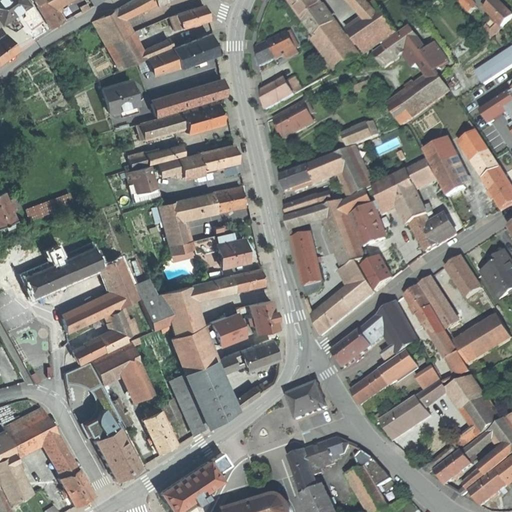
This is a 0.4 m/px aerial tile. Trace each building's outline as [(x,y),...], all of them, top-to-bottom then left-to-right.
[(24,0),(0,0),(0,22),(2,25),(16,15),(29,6),(24,0)] [(34,0),(37,5),(45,0),(51,0),(56,8),(69,0),(34,0)] [(51,0),(45,0),(37,5),(51,28),(57,24),(64,21),(56,8),(51,0)] [(131,0),(118,8),(123,18),(155,2),(153,0),(131,0)] [(294,0),(290,3),(304,21),(322,8),(315,0),(294,0)] [(370,6),(364,0),(348,0),(368,20),(377,13),(370,6)] [(459,0),(471,14),(477,9),(469,0),(459,0)] [(483,26),(491,36),(511,17),(511,13),(500,0),(494,0),(486,8),(494,17),(483,26)] [(376,1),(370,6),(377,13),(382,10),(379,6),(376,1)] [(176,14),(181,28),(208,19),(206,13),(204,6),(176,14)] [(117,8),(97,19),(110,44),(131,33),(128,28),(123,18),(118,8),(117,8)] [(303,22),(316,39),(334,25),(322,8),(304,21),(303,22)] [(396,31),(382,10),(377,13),(368,20),(359,26),(349,33),(364,53),(396,31)] [(174,30),(181,28),(176,14),(170,17),(174,30)] [(347,34),(349,33),(359,26),(348,15),(339,22),(347,34)] [(154,17),(128,28),(131,33),(156,22),(154,17)] [(93,22),(106,46),(110,44),(97,19),(93,22)] [(337,23),(334,25),(316,39),(339,71),(362,58),(337,23)] [(410,49),(420,63),(431,55),(412,27),(401,36),(410,49)] [(259,58),(260,67),(300,48),(292,32),(258,48),(259,58)] [(131,33),(110,44),(123,68),(144,59),(141,52),(131,33)] [(178,67),(179,69),(216,54),(213,45),(209,35),(171,49),(178,67)] [(2,42),(2,43),(4,45),(12,55),(20,49),(10,36),(2,42)] [(384,67),(410,49),(401,36),(374,54),(380,62),(384,67)] [(169,39),(141,52),(144,59),(172,47),(169,39)] [(118,70),(123,68),(110,44),(106,46),(118,70)] [(0,64),(2,63),(12,55),(4,45),(0,48),(0,64)] [(163,72),(178,67),(171,49),(147,59),(151,71),(163,72)] [(484,82),(486,85),(511,67),(511,50),(478,73),(480,76),(483,74),(487,80),(484,82)] [(420,63),(430,77),(437,72),(441,69),(438,64),(431,55),(420,63)] [(397,101),(411,121),(451,92),(437,72),(430,77),(397,101)] [(263,92),(267,112),(295,95),(287,79),(263,92)] [(122,117),(139,113),(134,95),(130,81),(102,89),(109,113),(120,110),(122,117)] [(208,101),(224,96),(223,90),(221,81),(203,87),(208,101)] [(154,117),(208,101),(203,87),(150,104),(154,117)] [(511,87),(495,99),(504,112),(509,108),(511,111),(511,87)] [(505,112),(511,122),(511,123),(511,124),(511,111),(509,108),(504,112),(495,99),(487,104),(481,108),(482,108),(490,120),(490,121),(492,120),(491,120),(496,117),(505,112)] [(403,126),(411,121),(397,101),(389,106),(403,126)] [(217,102),(180,112),(184,126),(186,133),(223,123),(220,115),(217,102)] [(309,102),(305,104),(311,116),(315,114),(309,102)] [(280,130),(285,139),(315,123),(311,116),(305,104),(275,120),(280,130)] [(140,136),(184,126),(180,112),(136,124),(140,136)] [(472,122),(470,123),(472,127),(462,133),(489,177),(501,169),(472,122)] [(375,123),(369,126),(374,138),(380,135),(375,123)] [(349,148),(374,138),(369,126),(344,136),(349,148)] [(425,151),(448,196),(467,187),(444,143),(427,152),(426,151),(425,151)] [(233,145),(197,154),(202,171),(237,163),(235,155),(233,145)] [(356,147),(332,157),(339,172),(351,198),(374,186),(356,147)] [(182,150),(169,154),(170,159),(184,155),(182,150)] [(131,169),(147,165),(146,160),(145,154),(129,158),(131,169)] [(169,154),(146,160),(147,165),(170,159),(169,154)] [(178,177),(202,171),(197,154),(173,160),(178,177)] [(315,182),(339,172),(332,157),(309,166),(315,182)] [(437,177),(428,160),(408,170),(417,187),(437,177)] [(149,165),(125,172),(128,183),(133,182),(135,193),(155,187),(153,183),(152,176),(154,176),(153,171),(151,172),(149,165)] [(286,193),(315,182),(309,166),(282,177),(284,184),(286,193)] [(511,186),(501,169),(489,177),(484,180),(504,211),(511,206),(511,186)] [(409,226),(412,225),(427,216),(427,217),(430,215),(417,187),(408,170),(374,186),(380,202),(375,204),(382,217),(386,216),(400,208),(409,226)] [(439,182),(431,185),(438,200),(446,196),(439,182)] [(241,187),(212,193),(215,208),(216,212),(244,206),(243,197),(241,187)] [(352,199),(322,209),(325,219),(345,270),(360,263),(368,259),(351,214),(374,204),(369,190),(352,199)] [(1,191),(0,191),(0,226),(4,225),(13,221),(14,221),(9,210),(6,202),(1,191)] [(23,206),(26,218),(73,203),(69,192),(23,206)] [(203,211),(215,208),(212,193),(192,197),(196,213),(203,211)] [(320,198),(322,207),(335,203),(332,195),(320,198)] [(288,217),(322,207),(320,198),(320,196),(305,200),(305,202),(286,208),(288,217)] [(182,216),(196,213),(192,197),(178,201),(182,216)] [(158,207),(168,245),(189,241),(182,216),(178,201),(158,207)] [(375,204),(353,215),(365,247),(390,238),(382,217),(375,204)] [(291,229),(325,219),(322,209),(321,208),(288,218),(291,229)] [(95,212),(110,247),(115,244),(100,210),(95,212)] [(430,215),(427,217),(443,244),(458,235),(447,216),(438,221),(433,213),(430,215)] [(427,216),(412,225),(428,253),(436,249),(443,244),(427,217),(427,216)] [(15,226),(13,221),(4,225),(6,230),(15,226)] [(313,234),(295,239),(300,262),(307,287),(323,283),(325,282),(313,234)] [(202,253),(218,249),(217,244),(215,235),(189,241),(168,245),(169,253),(194,248),(195,252),(201,250),(202,253)] [(243,239),(217,244),(218,249),(221,266),(248,261),(246,250),(243,239)] [(66,282),(101,267),(120,258),(115,244),(110,247),(95,254),(92,248),(58,263),(66,282)] [(492,268),(483,274),(500,300),(511,292),(511,262),(506,253),(496,259),(490,264),(492,268)] [(364,266),(370,277),(378,291),(387,285),(395,278),(384,256),(372,261),(364,266)] [(120,258),(101,267),(111,294),(117,309),(137,299),(120,258)] [(455,263),(447,268),(468,299),(470,297),(483,289),(463,258),(455,263)] [(32,297),(66,282),(58,263),(23,277),(28,288),(32,297)] [(345,270),(353,290),(369,278),(360,263),(345,270)] [(260,269),(230,276),(234,292),(263,285),(261,278),(260,269)] [(214,293),(234,292),(230,276),(211,280),(214,293)] [(377,292),(369,278),(353,290),(323,312),(335,327),(377,292)] [(431,279),(422,285),(448,329),(455,324),(460,322),(440,288),(437,289),(431,279)] [(152,331),(170,323),(160,294),(154,295),(147,280),(133,285),(152,331)] [(189,298),(214,293),(211,280),(185,287),(189,298)] [(324,286),(323,283),(307,287),(305,287),(307,295),(320,292),(324,286)] [(198,327),(189,298),(185,287),(160,294),(170,323),(174,337),(197,328),(198,327)] [(413,292),(406,296),(418,316),(432,308),(420,287),(413,292)] [(490,300),(483,289),(470,297),(478,309),(479,308),(490,300)] [(66,334),(117,309),(111,294),(61,318),(66,334)] [(252,325),(254,334),(276,329),(273,315),(270,300),(248,305),(251,317),(252,325)] [(496,309),(490,300),(479,308),(484,316),(496,309)] [(397,303),(378,318),(385,330),(396,349),(399,356),(420,342),(397,303)] [(438,317),(432,308),(418,316),(424,325),(428,323),(438,317)] [(110,332),(114,341),(124,337),(133,334),(123,309),(104,316),(110,332)] [(323,336),(335,327),(323,312),(315,318),(323,336)] [(209,322),(219,347),(235,341),(245,337),(241,329),(235,313),(209,322)] [(461,354),(438,317),(428,323),(452,358),(461,354)] [(378,318),(362,331),(370,343),(382,333),(385,330),(378,318)] [(495,322),(464,340),(457,345),(469,365),(511,338),(511,336),(501,318),(495,322)] [(197,328),(174,337),(188,371),(211,362),(197,328)] [(340,361),(345,368),(373,347),(372,346),(370,343),(362,331),(334,352),(340,361)] [(127,342),(124,337),(114,341),(110,332),(104,335),(110,349),(110,350),(127,342)] [(386,337),(382,333),(370,343),(372,346),(386,337)] [(104,335),(98,338),(105,351),(110,349),(104,335)] [(170,338),(184,373),(188,371),(174,337),(170,338)] [(78,365),(105,351),(98,338),(72,351),(75,358),(78,365)] [(270,340),(239,352),(243,362),(246,372),(277,360),(274,350),(270,340)] [(100,382),(126,370),(138,364),(130,343),(90,362),(92,365),(100,382)] [(389,363),(399,356),(396,349),(384,356),(389,363)] [(387,368),(382,371),(392,386),(419,366),(409,351),(386,366),(387,368)] [(239,352),(213,362),(218,373),(243,362),(239,352)] [(472,372),(461,354),(452,358),(448,360),(459,378),(472,372)] [(184,373),(182,373),(182,375),(206,427),(235,411),(232,404),(218,373),(213,362),(211,362),(188,371),(184,373)] [(126,370),(141,398),(153,393),(140,363),(138,364),(126,370)] [(92,365),(69,374),(71,384),(83,385),(90,387),(93,390),(97,395),(100,402),(101,409),(99,417),(103,419),(105,413),(110,409),(114,407),(111,401),(100,382),(92,365)] [(418,378),(427,392),(443,382),(435,367),(418,378)] [(358,398),(363,406),(392,386),(382,371),(353,391),(358,398)] [(193,435),(206,427),(182,375),(170,381),(193,435)] [(449,388),(463,410),(487,397),(474,377),(449,388)] [(427,392),(418,398),(427,409),(448,392),(443,382),(427,392)] [(293,408),(298,420),(329,407),(319,383),(288,396),(293,408)] [(254,389),(232,404),(235,411),(258,395),(254,389)] [(114,407),(124,427),(132,423),(119,397),(111,401),(114,407)] [(463,410),(475,429),(480,436),(480,437),(503,420),(487,397),(463,410)] [(418,398),(383,422),(389,431),(394,440),(432,416),(427,409),(418,398)] [(144,413),(146,417),(160,411),(158,406),(144,413)] [(2,429),(5,434),(14,452),(16,455),(44,441),(56,435),(41,408),(2,429)] [(98,441),(122,428),(110,409),(105,413),(103,419),(89,425),(98,441)] [(141,420),(157,453),(166,449),(176,445),(160,411),(146,417),(141,420)] [(376,416),(379,421),(387,417),(383,412),(376,416)] [(495,438),(504,451),(510,458),(511,456),(511,417),(511,416),(490,432),(495,438)] [(98,441),(119,481),(133,474),(144,468),(122,428),(98,441)] [(454,444),(459,451),(480,436),(475,429),(454,444)] [(469,458),(495,438),(490,432),(463,451),(469,458)] [(0,454),(2,458),(0,459),(0,488),(8,505),(28,496),(6,457),(14,452),(5,434),(0,436),(0,454)] [(68,456),(56,435),(44,441),(56,461),(68,456)] [(339,438),(332,440),(338,454),(344,451),(349,443),(339,438)] [(290,457),(304,495),(321,488),(316,475),(324,472),(322,468),(337,462),(334,456),(338,454),(332,440),(313,448),(290,457)] [(427,470),(430,474),(456,452),(453,448),(427,470)] [(368,467),(374,478),(386,471),(378,462),(374,458),(364,451),(356,457),(362,470),(367,468),(368,467)] [(474,464),(469,458),(463,451),(436,472),(441,479),(447,486),(474,464)] [(482,470),(483,471),(487,477),(510,458),(504,451),(482,470)] [(219,455),(209,462),(213,469),(224,462),(219,455)] [(75,469),(68,456),(56,461),(64,476),(75,469)] [(511,460),(498,471),(509,485),(511,483),(511,460)] [(160,493),(172,511),(175,511),(195,499),(221,481),(213,469),(209,462),(208,461),(160,493)] [(384,511),(391,509),(367,468),(362,470),(352,474),(373,511),(384,511)] [(76,469),(75,469),(64,476),(58,479),(73,507),(82,502),(92,496),(76,469)] [(374,478),(380,488),(393,479),(386,471),(374,478)] [(465,486),(469,492),(487,477),(483,471),(465,486)] [(476,499),(482,507),(509,485),(498,471),(471,492),(476,499)] [(337,511),(325,486),(321,488),(304,495),(307,501),(306,501),(310,511),(337,511)] [(10,511),(0,492),(0,511),(10,511)] [(279,496),(275,496),(220,511),(294,511),(294,510),(291,503),(285,498),(279,496)]
